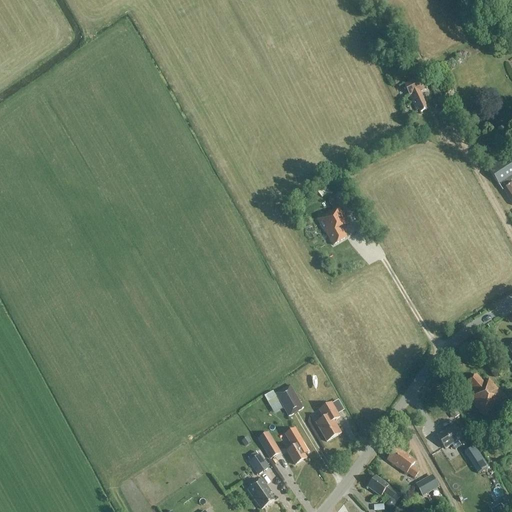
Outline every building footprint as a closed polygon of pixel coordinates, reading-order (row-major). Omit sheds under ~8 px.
[(392,13),(384,15),(387,26),(395,24),(392,13)] [(420,113),(427,109),(419,92),(424,89),(418,78),(404,85),(416,111),(419,110),(420,113)] [(436,100),(440,108),(441,107),(445,114),(443,114),(445,118),(452,115),(443,97),(436,100)] [(511,162),(507,156),(487,169),(502,191),(503,190),(511,203),(511,162)] [(348,224),(339,208),(318,220),(325,234),(326,233),(333,245),(346,238),(340,228),(348,224)] [(483,417),(505,398),(488,380),(483,384),(476,375),(465,385),(473,394),(468,399),(483,417)] [(303,410),(299,403),(290,386),(275,395),(285,411),(289,418),(303,410)] [(324,419),(316,424),(327,443),(341,435),(334,422),(340,418),(338,415),(344,412),(338,401),(332,405),(332,404),(319,412),(320,413),(324,419)] [(450,415),(454,420),(460,415),(456,410),(450,415)] [(445,450),(462,439),(454,426),(437,437),(445,450)] [(295,429),(284,436),(291,448),(286,451),(295,466),(307,459),(302,451),(305,449),(302,443),(303,443),(295,429)] [(269,433),(268,434),(258,440),(271,461),(281,454),(269,433)] [(242,442),(245,448),(251,444),(247,439),(242,442)] [(475,446),(464,453),(467,459),(479,452),(475,446)] [(414,479),(419,472),(412,466),(415,462),(396,448),(387,461),(406,475),(407,474),(414,479)] [(260,456),(250,463),(249,463),(259,476),(269,469),(260,456)] [(279,466),(272,469),(277,478),(283,475),(279,466)] [(439,488),(432,475),(415,485),(422,497),(439,488)] [(401,496),(394,491),(388,487),(388,486),(375,477),(367,488),(380,497),(383,493),(396,503),(401,496)] [(262,481),(248,490),(261,510),(274,501),(269,495),(271,494),(262,481)]
